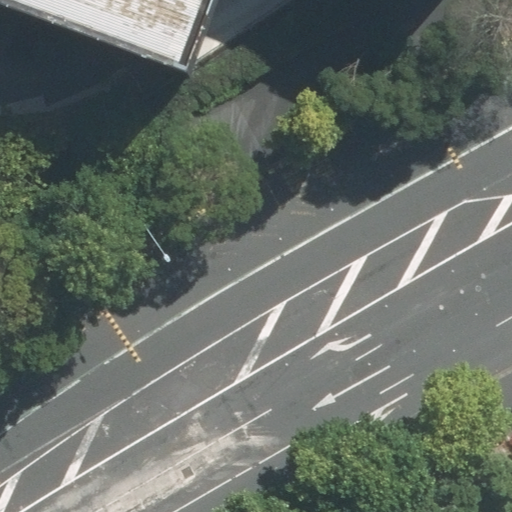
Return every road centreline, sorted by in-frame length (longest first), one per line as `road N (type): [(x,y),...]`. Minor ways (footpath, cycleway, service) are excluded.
road 1 (tertiary): [(264,339),(0,511)]
road 2 (tertiary): [(511,198),(264,339)]
road 3 (secondary): [(264,339),(158,511)]
